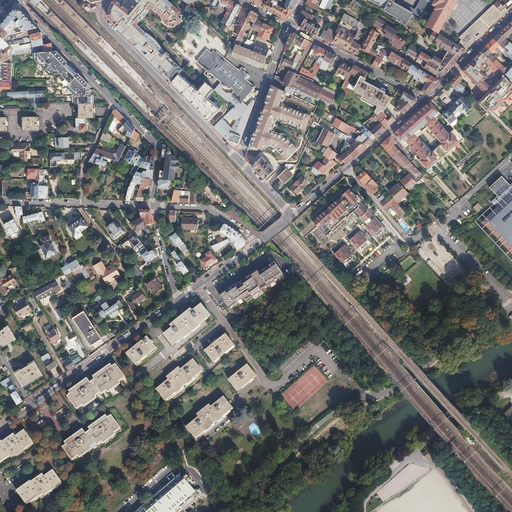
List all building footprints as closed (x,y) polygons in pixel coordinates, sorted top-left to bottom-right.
[(62,0),(61,0),(59,4),(75,20),(98,43),(102,40),(62,0)] [(179,74),(164,61),(158,47),(145,33),(137,24),(116,3),(116,0),(115,0),(113,0),(110,7),(124,22),(139,38),(152,51),(158,67),(172,82),(179,74)] [(136,0),(128,10),(116,0),(116,3),(137,24),(143,17),(149,11),(148,10),(149,8),(140,0),(136,0)] [(160,0),(140,0),(149,8),(150,8),(163,19),(164,22),(167,26),(176,25),(180,21),(180,17),(160,0)] [(166,0),(160,0),(180,17),(179,11),(166,0)] [(219,2),(215,0),(212,0),(208,9),(216,8),(218,8),(219,2)] [(215,0),(219,2),(218,8),(225,8),(225,7),(227,0),(215,0)] [(228,9),(224,17),(226,18),(229,19),(237,4),(228,0),(227,0),(225,7),(228,9)] [(266,0),(262,8),(270,11),(275,5),(272,3),(273,0),(266,0)] [(287,0),(285,7),(286,7),(286,8),(286,9),(287,9),(286,10),(291,13),(296,0),(287,0)] [(308,0),(305,5),(314,9),(312,13),(316,15),(317,13),(319,9),(319,7),(320,6),(317,5),(315,4),(308,0)] [(366,0),(385,9),(384,12),(393,17),(392,19),(406,26),(411,18),(414,14),(394,4),(395,1),(392,0),(366,0)] [(436,9),(426,27),(433,31),(435,32),(438,33),(447,16),(448,16),(457,0),(424,0),(431,3),(431,2),(434,3),(433,4),(436,6),(435,9),(436,9)] [(496,7),(482,20),(489,27),(490,26),(489,26),(492,23),(493,24),(502,15),(501,14),(504,11),(505,12),(506,12),(504,10),(505,8),(507,6),(505,5),(502,3),(501,4),(498,1),(494,5),(496,7)] [(229,19),(226,25),(225,27),(224,28),(227,30),(229,29),(234,32),(235,29),(233,28),(235,26),(232,24),(239,11),(241,6),(237,4),(229,19)] [(275,5),(270,11),(275,15),(280,7),(277,6),(275,5)] [(494,5),(460,37),(463,39),(469,46),(478,38),(477,36),(479,34),(481,35),(489,27),(482,20),(496,7),(494,5)] [(108,12),(108,17),(117,26),(124,22),(110,7),(109,9),(108,12)] [(282,8),(277,15),(285,20),(288,19),(291,13),(286,10),(282,8)] [(13,10),(0,25),(11,34),(16,33),(12,29),(15,26),(16,27),(18,27),(23,31),(27,30),(34,28),(36,28),(19,9),(13,10)] [(245,14),(237,30),(235,29),(234,32),(233,33),(238,36),(240,33),(245,24),(251,12),(247,9),(245,14)] [(303,10),(297,23),(298,27),(301,28),(305,20),(310,23),(311,21),(313,17),(304,13),(305,11),(303,10)] [(52,12),(49,16),(57,23),(74,40),(77,37),(63,23),(52,12)] [(251,12),(245,24),(247,25),(249,21),(254,23),(256,21),(258,16),(251,12)] [(190,17),(180,28),(186,34),(192,28),(194,31),(199,25),(190,17)] [(377,19),(374,26),(376,28),(380,28),(383,23),(384,22),(377,19)] [(305,20),(301,28),(316,36),(321,28),(312,24),(310,23),(305,20)] [(140,26),(146,32),(151,28),(145,21),(140,26)] [(254,23),(252,28),(260,32),(263,24),(256,21),(254,23)] [(124,22),(117,26),(132,42),(139,38),(124,22)] [(238,36),(238,38),(241,39),(247,25),(245,24),(240,33),(238,36)] [(257,38),(266,42),(268,37),(272,39),(276,30),(272,28),(263,24),(260,32),(258,34),(257,38)] [(511,28),(509,24),(499,33),(506,39),(507,38),(509,37),(511,39),(511,40),(511,36),(510,35),(511,33),(511,28)] [(0,25),(0,26),(0,37),(4,41),(12,39),(28,36),(27,30),(23,31),(16,33),(11,34),(0,25)] [(189,37),(192,40),(197,34),(200,36),(205,30),(200,25),(189,37)] [(387,26),(385,30),(388,32),(387,33),(385,36),(390,39),(389,41),(390,43),(390,44),(390,45),(396,36),(398,32),(387,26)] [(338,28),(335,33),(337,34),(333,43),(348,51),(353,41),(355,37),(338,28)] [(327,32),(323,40),(332,44),(333,43),(337,34),(335,33),(328,29),(327,32)] [(362,49),(362,50),(369,54),(377,58),(382,50),(384,48),(381,46),(378,44),(377,47),(378,47),(377,49),(376,49),(375,51),(371,49),(379,34),(372,30),(371,31),(370,34),(362,49)] [(458,60),(462,54),(465,50),(459,46),(438,33),(435,32),(433,31),(429,39),(435,42),(434,44),(450,55),(451,55),(458,60)] [(30,37),(23,39),(24,43),(28,42),(31,41),(42,39),(41,32),(36,34),(29,35),(30,37)] [(148,34),(145,33),(158,47),(159,47),(160,47),(158,44),(156,41),(154,38),(151,36),(148,34)] [(499,33),(493,39),(500,45),(504,49),(510,43),(506,39),(499,33)] [(290,35),(284,51),(288,53),(293,43),(297,36),(294,34),(290,35)] [(297,36),(293,43),(305,50),(309,42),(297,36)] [(396,36),(390,45),(398,49),(398,48),(400,44),(403,45),(405,41),(396,36)] [(0,62),(10,63),(10,52),(12,50),(13,49),(9,46),(4,41),(0,37),(0,51),(2,53),(0,55),(0,62)] [(139,38),(132,42),(158,67),(152,51),(139,38)] [(42,39),(31,41),(32,47),(43,45),(42,39)] [(462,42),(459,46),(465,50),(466,49),(466,48),(468,46),(469,47),(469,46),(463,39),(461,41),(462,42)] [(493,39),(489,43),(496,49),(497,47),(500,45),(493,39)] [(353,41),(348,51),(356,55),(361,46),(353,41)] [(489,43),(486,47),(492,53),(496,49),(489,43)] [(13,52),(12,52),(12,56),(33,54),(52,51),(51,44),(43,45),(32,47),(30,48),(23,49),(14,51),(13,52)] [(234,48),(233,52),(264,64),(269,50),(256,45),(254,49),(252,49),(252,50),(251,51),(236,45),(234,48)] [(411,45),(407,52),(418,59),(422,53),(420,52),(411,45)] [(500,45),(497,47),(503,54),(506,51),(504,49),(500,45)] [(159,47),(158,47),(164,61),(179,74),(182,71),(167,56),(169,54),(166,52),(165,53),(161,49),(160,47),(159,47)] [(320,58),(314,71),(316,72),(317,73),(319,70),(328,52),(319,47),(315,55),(320,58)] [(486,47),(481,51),(489,60),(492,57),(490,55),(492,53),(486,47)] [(207,50),(197,62),(207,71),(204,74),(208,77),(210,77),(211,79),(214,82),(217,79),(221,82),(220,84),(225,88),(227,87),(230,89),(231,88),(235,90),(230,96),(241,105),(248,96),(250,97),(253,94),(251,92),(255,88),(247,80),(249,79),(248,74),(246,74),(244,73),(246,71),(242,68),(239,71),(217,52),(216,54),(213,52),(211,54),(207,50)] [(377,58),(373,66),(378,69),(382,61),(388,63),(386,62),(390,54),(382,50),(377,58)] [(52,51),(33,54),(33,58),(36,58),(36,76),(46,76),(46,85),(56,85),(56,96),(78,96),(79,96),(89,95),(89,91),(85,91),(85,86),(81,82),(83,79),(78,73),(76,74),(74,72),(74,71),(75,70),(70,65),(69,66),(68,66),(66,64),(66,61),(59,54),(55,54),(55,52),(56,51),(52,51)] [(480,52),(462,70),(486,95),(481,100),(491,110),(494,107),(495,108),(499,104),(500,106),(506,101),(504,99),(511,91),(511,90),(511,88),(511,84),(504,76),(492,89),(484,80),(487,77),(483,72),(488,67),(486,64),(490,60),(489,60),(481,51),(480,52)] [(506,51),(503,54),(506,58),(510,62),(511,59),(511,56),(506,51)] [(328,52),(319,70),(321,72),(326,63),(332,66),(337,57),(328,52)] [(390,54),(386,62),(388,63),(389,61),(408,71),(412,64),(391,52),(390,54)] [(422,53),(418,59),(423,61),(424,60),(428,62),(429,61),(431,58),(422,53)] [(492,57),(489,60),(490,60),(493,63),(496,60),(499,57),(497,54),(493,58),(492,57)] [(434,56),(432,59),(450,70),(455,63),(448,59),(446,61),(445,60),(443,62),(434,56)] [(282,58),(280,64),(285,67),(287,68),(289,62),(282,58)] [(431,58),(429,61),(440,67),(435,74),(443,78),(450,70),(432,59),(431,58)] [(490,60),(486,64),(488,67),(494,73),(498,69),(504,75),(505,69),(496,60),(493,63),(490,60)] [(427,65),(425,68),(435,74),(440,67),(429,61),(428,62),(427,65)] [(3,83),(0,83),(0,92),(7,92),(11,92),(10,69),(10,65),(10,63),(0,62),(0,64),(3,64),(3,68),(4,68),(4,78),(3,78),(3,83)] [(341,63),(336,73),(347,79),(352,69),(341,63)] [(412,64),(408,71),(408,72),(415,77),(409,85),(414,88),(421,78),(424,74),(425,72),(412,64)] [(347,79),(340,91),(347,94),(350,95),(353,91),(346,88),(353,75),(360,79),(361,77),(365,79),(369,74),(354,66),(352,69),(347,79)] [(283,85),(287,87),(288,87),(285,92),(294,96),(296,92),(292,91),(293,89),(293,88),(317,99),(319,99),(330,105),(334,96),(322,90),(322,89),(313,85),(314,81),(308,79),(308,80),(306,79),(306,78),(300,75),(299,77),(289,72),(283,85)] [(458,74),(449,83),(450,83),(455,88),(460,83),(461,82),(460,81),(463,78),(458,74)] [(275,76),(272,85),(279,88),(282,79),(275,76)] [(426,86),(421,92),(424,93),(427,93),(433,87),(439,81),(431,76),(429,78),(426,82),(423,80),(421,83),(426,86)] [(173,86),(211,127),(220,118),(217,115),(223,107),(216,101),(212,104),(206,100),(199,95),(201,92),(182,77),(173,86)] [(360,79),(354,90),(363,96),(362,98),(378,107),(375,112),(376,114),(377,115),(381,109),(383,112),(389,103),(392,100),(393,98),(391,97),(390,99),(384,95),(385,93),(365,81),(366,79),(365,79),(361,77),(360,79)] [(83,79),(81,82),(85,86),(85,91),(89,91),(89,95),(90,95),(91,95),(90,90),(89,90),(90,86),(88,84),(86,82),(83,79)] [(460,83),(455,88),(458,91),(462,90),(463,92),(466,89),(465,88),(460,83)] [(217,85),(213,90),(232,107),(224,116),(234,120),(230,127),(220,118),(211,127),(220,136),(232,146),(237,145),(259,91),(256,90),(245,106),(241,105),(230,96),(217,85)] [(310,115),(280,105),(285,92),(272,86),(249,147),(261,151),(262,148),(265,149),(266,144),(273,146),(286,159),(297,149),(282,134),(271,130),(275,119),(305,130),(310,118),(310,115)] [(293,89),(292,91),(296,92),(306,97),(307,96),(318,102),(319,99),(317,99),(293,88),(293,89)] [(44,91),(44,90),(11,92),(7,92),(7,96),(12,96),(12,98),(24,97),(25,99),(28,99),(28,104),(34,104),(33,97),(39,97),(44,96),(44,94),(44,91)] [(399,90),(396,93),(400,96),(413,106),(417,102),(416,99),(399,90)] [(92,104),(92,95),(91,95),(90,95),(89,95),(79,96),(78,96),(78,104),(89,104),(92,104)] [(392,100),(389,103),(404,115),(413,106),(400,96),(398,98),(401,99),(403,102),(398,107),(395,105),(396,104),(392,100)] [(455,105),(450,110),(457,118),(457,119),(471,106),(462,97),(461,97),(458,100),(454,104),(455,105)] [(433,99),(430,102),(436,107),(439,105),(433,99)] [(481,100),(478,103),(487,112),(488,113),(491,110),(481,100)] [(411,119),(403,126),(403,125),(394,134),(399,141),(398,142),(404,147),(408,143),(421,156),(419,158),(428,169),(463,137),(450,124),(451,124),(443,115),(436,107),(430,102),(424,108),(424,107),(411,119)] [(478,103),(475,106),(484,116),(487,112),(478,103)] [(89,104),(78,104),(79,113),(94,113),(94,104),(92,104),(89,104)] [(376,114),(372,117),(375,121),(378,119),(380,122),(381,123),(386,117),(387,116),(383,112),(381,109),(377,115),(376,114)] [(112,111),(111,113),(123,125),(118,130),(122,133),(128,136),(126,140),(125,139),(123,144),(126,145),(130,137),(134,130),(134,128),(116,110),(112,111)] [(444,111),(442,113),(443,115),(451,124),(457,118),(450,110),(447,113),(446,112),(444,111)] [(38,116),(23,117),(23,131),(38,131),(38,116)] [(386,117),(381,123),(387,128),(395,121),(392,116),(387,121),(386,120),(387,118),(386,117)] [(79,118),(76,118),(76,130),(81,130),(81,131),(86,130),(87,129),(87,126),(86,125),(85,125),(85,122),(86,122),(86,118),(79,118)] [(337,119),(333,126),(342,131),(341,132),(348,136),(353,128),(337,119)] [(357,121),(356,122),(362,127),(359,132),(373,140),(376,138),(370,132),(368,130),(362,125),(357,121)] [(380,124),(373,130),(378,136),(385,130),(380,124)] [(324,128),(317,142),(328,148),(329,149),(336,135),(333,133),(324,128)] [(335,129),(333,133),(336,135),(346,141),(347,142),(359,153),(366,147),(355,141),(348,136),(341,132),(335,129)] [(373,130),(370,132),(376,138),(378,136),(373,130)] [(359,137),(355,141),(366,147),(367,146),(373,140),(359,132),(357,131),(356,134),(359,137)] [(104,132),(101,139),(109,143),(110,139),(112,136),(104,132)] [(295,138),(301,141),(304,135),(298,132),(295,138)] [(336,135),(329,149),(330,150),(336,138),(346,144),(347,142),(346,141),(336,135)] [(55,148),(59,148),(69,148),(69,137),(59,137),(59,136),(56,136),(55,136),(55,148)] [(392,136),(381,145),(384,148),(393,140),(392,136)] [(393,140),(384,148),(387,151),(394,146),(395,144),(393,140)] [(346,144),(340,153),(343,156),(349,161),(355,156),(356,156),(359,153),(347,142),(346,144)] [(14,146),(12,146),(12,152),(22,152),(22,154),(31,153),(31,148),(31,143),(13,143),(14,146)] [(96,149),(94,154),(111,159),(119,162),(126,145),(123,144),(121,143),(121,144),(115,155),(96,149)] [(394,146),(387,151),(393,158),(399,152),(394,146)] [(167,149),(162,148),(161,157),(168,159),(167,164),(173,165),(176,162),(177,162),(174,159),(175,158),(173,156),(172,156),(172,155),(171,154),(170,154),(170,153),(169,152),(168,152),(168,151),(167,150),(167,149)] [(328,148),(323,156),(328,159),(332,161),(336,156),(330,150),(329,149),(328,148)] [(130,151),(125,160),(134,165),(129,173),(130,174),(130,175),(133,177),(134,176),(136,172),(139,167),(143,159),(139,157),(140,156),(136,154),(137,152),(134,150),(133,153),(130,151)] [(399,152),(393,158),(404,169),(411,163),(399,152)] [(81,153),(50,153),(50,167),(57,166),(57,160),(75,160),(75,159),(82,158),(81,153)] [(94,154),(89,162),(95,164),(106,167),(108,161),(109,161),(111,160),(111,159),(94,154)] [(143,159),(139,167),(146,168),(152,170),(153,157),(145,156),(143,159)] [(343,156),(340,159),(346,164),(349,161),(343,156)] [(261,157),(252,167),(265,180),(274,170),(261,157)] [(319,162),(313,167),(321,173),(324,175),(337,164),(332,161),(328,159),(322,164),(319,162)] [(411,163),(404,169),(408,173),(409,174),(411,176),(412,175),(413,174),(420,181),(421,183),(426,179),(413,165),(411,163)] [(167,171),(159,169),(158,179),(171,181),(174,181),(175,172),(171,168),(167,167),(167,171)] [(282,172),(278,176),(285,183),(293,175),(284,167),(282,172)] [(313,167),(310,170),(317,177),(321,173),(313,167)] [(136,172),(134,176),(143,178),(152,180),(153,170),(152,170),(146,168),(145,171),(144,171),(142,172),(142,173),(136,172)] [(26,192),(26,197),(39,198),(40,173),(41,169),(28,169),(28,179),(35,179),(35,182),(34,182),(34,184),(32,183),(32,192),(26,192)] [(183,183),(183,190),(195,191),(196,184),(187,183),(187,181),(188,181),(189,170),(185,170),(183,183)] [(365,172),(358,178),(362,183),(370,177),(365,172)] [(40,173),(39,198),(48,198),(49,186),(44,185),(45,179),(45,175),(42,175),(42,173),(40,173)] [(409,174),(401,182),(409,190),(420,181),(413,174),(412,175),(411,176),(409,174)] [(436,175),(432,179),(436,184),(441,181),(436,175)] [(127,189),(125,200),(129,201),(130,194),(135,184),(135,182),(141,184),(143,178),(134,176),(133,177),(127,189)] [(302,177),(291,188),(297,194),(308,183),(302,177)] [(370,177),(362,183),(366,187),(373,181),(370,177)] [(496,209),(486,218),(501,234),(511,245),(511,184),(511,186),(502,177),(489,189),(497,197),(491,203),(496,209)] [(135,198),(134,201),(143,201),(143,197),(140,197),(145,185),(150,186),(151,187),(152,180),(143,178),(141,184),(137,194),(135,198)] [(158,179),(157,188),(169,189),(171,181),(158,179)] [(373,181),(366,187),(372,194),(378,190),(376,187),(378,186),(373,181)] [(399,183),(389,192),(394,198),(398,204),(402,201),(403,202),(406,199),(405,198),(409,195),(399,183)] [(174,190),(171,202),(178,202),(178,195),(183,195),(183,191),(182,191),(174,190)] [(354,211),(365,223),(372,216),(349,190),(313,222),(326,237),(354,211)] [(178,195),(178,202),(188,202),(188,193),(188,191),(183,191),(183,195),(178,195)] [(188,191),(188,193),(190,193),(190,202),(197,203),(197,202),(197,192),(188,191)] [(384,196),(377,200),(380,204),(387,199),(384,196)] [(389,202),(383,207),(390,215),(393,211),(392,211),(394,208),(401,217),(406,214),(398,204),(394,198),(389,202)] [(387,199),(380,204),(383,207),(389,202),(387,199)] [(21,206),(15,206),(17,216),(23,215),(21,206)] [(423,206),(421,209),(432,223),(435,221),(423,206)] [(150,210),(139,209),(141,217),(145,217),(146,224),(153,222),(150,210)] [(41,212),(23,217),(23,218),(24,220),(25,226),(44,220),(41,212)] [(132,223),(131,224),(135,232),(144,227),(148,234),(150,233),(144,222),(143,220),(141,217),(139,219),(138,217),(131,221),(132,223)] [(182,218),(182,229),(198,230),(198,219),(182,218)] [(334,254),(347,268),(357,259),(353,254),(358,250),(362,254),(372,245),(368,241),(373,236),(377,241),(387,232),(375,218),(334,254)] [(486,218),(481,223),(496,238),(501,234),(486,218)] [(14,219),(4,224),(11,235),(20,230),(14,219)] [(81,219),(69,227),(74,235),(73,236),(76,241),(78,240),(78,241),(82,238),(83,237),(80,232),(87,228),(81,219)] [(114,222),(108,226),(113,232),(111,234),(114,239),(124,231),(121,226),(118,228),(114,222)] [(224,223),(219,231),(230,238),(240,234),(224,223)] [(403,225),(400,228),(408,236),(411,234),(403,225)] [(176,232),(169,237),(176,247),(178,245),(183,253),(188,249),(181,239),(176,232)] [(219,243),(211,246),(213,249),(215,252),(229,243),(234,249),(236,247),(237,250),(244,245),(245,242),(240,234),(230,238),(223,241),(219,243)] [(511,245),(501,234),(496,238),(511,254),(511,245)] [(50,235),(40,238),(43,245),(52,241),(50,235)] [(134,242),(131,244),(135,249),(137,252),(138,251),(140,251),(145,247),(144,246),(143,244),(136,236),(135,237),(135,238),(137,240),(134,243),(134,242)] [(43,245),(39,246),(40,248),(41,247),(45,255),(46,258),(57,252),(52,241),(43,245)] [(150,242),(144,246),(145,247),(149,252),(153,250),(156,248),(150,242)] [(228,244),(219,251),(224,257),(233,249),(228,244)] [(145,247),(140,251),(142,254),(141,255),(147,261),(156,254),(153,250),(149,252),(145,247)] [(174,250),(172,252),(179,262),(176,264),(184,274),(189,271),(174,250)] [(208,252),(200,258),(205,265),(216,257),(211,252),(209,253),(208,252)] [(76,260),(64,267),(68,273),(72,270),(80,266),(76,260)] [(225,291),(219,295),(228,307),(228,308),(234,303),(233,302),(236,300),(237,301),(243,297),(244,299),(250,294),(252,297),(261,290),(259,288),(266,283),(267,286),(273,281),(272,280),(275,278),(277,279),(283,275),(274,262),(267,267),(269,268),(266,271),(264,269),(258,273),(256,270),(250,275),(249,273),(243,278),(245,281),(242,283),(241,281),(235,286),(234,284),(228,289),(229,290),(226,292),(225,291)] [(103,263),(95,268),(98,272),(99,271),(106,282),(112,278),(115,276),(116,278),(121,275),(114,264),(109,266),(110,267),(106,269),(103,263)] [(80,266),(72,270),(75,275),(82,271),(86,278),(90,276),(87,272),(85,269),(84,266),(83,264),(80,266)] [(136,265),(130,270),(138,279),(143,275),(136,265)] [(194,270),(190,272),(196,280),(199,278),(194,270)] [(90,271),(87,272),(90,276),(92,279),(96,277),(94,274),(93,275),(90,271)] [(0,273),(0,285),(1,287),(0,287),(0,290),(3,296),(10,292),(8,287),(12,284),(15,285),(17,283),(18,281),(16,279),(14,279),(12,274),(3,279),(0,273)] [(273,281),(267,286),(269,289),(285,278),(283,275),(277,279),(275,278),(272,280),(273,281)] [(155,278),(147,284),(154,292),(162,286),(155,278)] [(54,279),(33,291),(38,300),(53,292),(54,293),(61,289),(54,279)] [(266,283),(259,288),(261,290),(263,293),(269,289),(267,286),(266,283)] [(261,290),(252,297),(253,298),(254,300),(263,293),(261,290)] [(139,291),(126,300),(133,310),(138,307),(136,304),(145,298),(139,291)] [(120,292),(115,295),(119,300),(123,297),(120,292)] [(250,294),(244,299),(246,301),(247,302),(253,298),(252,297),(250,294)] [(234,303),(228,308),(230,311),(246,301),(244,299),(243,297),(237,301),(236,300),(233,302),(234,303)] [(104,298),(99,302),(103,308),(98,312),(102,319),(108,316),(110,319),(113,317),(114,317),(117,315),(117,314),(119,312),(117,309),(122,305),(119,300),(109,307),(106,301),(104,298)] [(25,300),(12,308),(18,318),(31,311),(25,300)] [(171,326),(163,333),(172,344),(182,336),(183,338),(199,325),(198,324),(210,314),(200,303),(191,310),(189,308),(170,324),(171,326)] [(84,311),(73,319),(91,346),(101,339),(101,338),(106,335),(98,323),(93,326),(84,311)] [(0,347),(16,338),(8,326),(4,328),(5,329),(0,331),(0,347)] [(53,330),(48,333),(53,342),(60,339),(53,328),(52,329),(53,330)] [(225,333),(204,350),(213,361),(234,345),(225,333)] [(146,335),(125,352),(131,360),(152,343),(146,335)] [(49,354),(41,358),(49,370),(56,366),(49,354)] [(77,354),(71,358),(76,366),(81,362),(80,361),(81,360),(77,354)] [(164,375),(151,385),(160,396),(174,386),(175,387),(185,378),(185,377),(198,367),(189,355),(176,365),(174,362),(162,372),(164,375)] [(68,359),(64,361),(70,371),(76,366),(71,358),(69,356),(66,357),(68,359)] [(35,362),(15,374),(23,386),(43,374),(35,362)] [(71,393),(67,396),(72,402),(73,401),(77,406),(82,403),(83,405),(95,396),(94,394),(99,391),(100,393),(105,389),(107,391),(119,382),(118,381),(122,377),(118,372),(120,371),(116,364),(112,367),(111,365),(94,378),(95,379),(91,383),(88,379),(70,392),(71,393)] [(244,365),(227,379),(237,391),(254,377),(244,365)] [(73,401),(72,402),(82,417),(88,412),(90,414),(112,398),(113,400),(125,391),(124,390),(130,385),(120,371),(118,372),(122,377),(118,381),(119,382),(107,391),(105,389),(100,393),(99,391),(94,394),(95,396),(83,405),(82,403),(77,406),(73,401)] [(12,385),(9,387),(13,393),(11,394),(17,404),(23,401),(12,383),(11,384),(12,385)] [(194,412),(181,422),(191,434),(204,423),(205,424),(216,416),(215,415),(228,404),(219,392),(206,402),(204,400),(192,410),(194,412)] [(66,445),(63,447),(67,453),(68,452),(72,458),(77,454),(78,456),(91,448),(89,446),(94,442),(96,444),(101,440),(102,442),(114,433),(113,432),(118,428),(114,423),(116,421),(111,415),(108,418),(106,416),(89,428),(90,430),(86,434),(83,430),(65,443),(66,445)] [(77,454),(72,458),(76,463),(81,460),(82,461),(104,445),(106,447),(118,438),(117,437),(123,432),(116,421),(114,423),(118,428),(113,432),(114,433),(102,442),(101,440),(96,444),(94,442),(89,446),(91,448),(78,456),(77,454)] [(1,441),(0,442),(0,460),(8,455),(9,456),(13,453),(15,455),(33,442),(24,430),(16,437),(14,434),(2,443),(1,441)] [(30,481),(17,491),(25,503),(37,494),(38,496),(42,493),(44,495),(62,482),(53,470),(44,477),(42,474),(31,482),(30,481)] [(180,475),(136,511),(186,511),(185,510),(187,510),(188,508),(191,508),(190,506),(192,507),(192,504),(196,504),(195,502),(197,502),(198,500),(200,499),(199,497),(188,484),(191,480),(190,479),(188,480),(187,479),(188,477),(187,475),(183,478),(180,475)]
